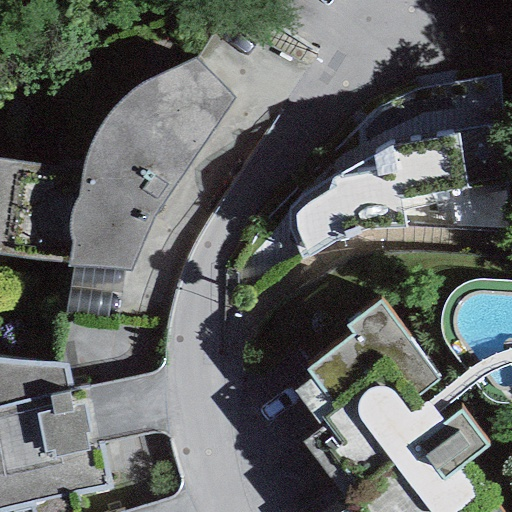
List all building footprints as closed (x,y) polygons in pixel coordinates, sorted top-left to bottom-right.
[(511,0),(453,0),(462,48),(511,38),(511,0)] [(0,252),(130,271),(153,217),(233,100),(194,60),(147,80),(130,92),(110,111),(97,128),(86,150),(82,170),(0,159),(0,252)] [(509,230),(498,126),(392,146),(299,197),(288,208),(287,232),(301,260),(336,241),(354,232),(374,231),(405,229),(509,230)] [(487,444),(378,299),(342,325),(348,333),(304,367),(330,401),(317,412),(325,422),(302,439),(343,494),(319,511),(499,511),(462,462),(487,444)] [(0,511),(15,511),(111,493),(88,389),(71,392),(70,369),(0,358),(0,511)]
